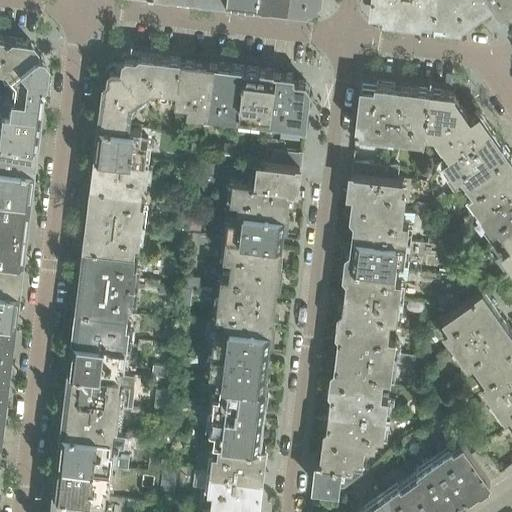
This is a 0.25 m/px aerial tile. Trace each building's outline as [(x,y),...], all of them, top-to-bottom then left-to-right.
[(436,17),(438,0),(372,0),(371,9),(385,11),(385,15),(421,20),(421,15),(436,17)] [(511,0),(438,0),(436,17),(449,18),(448,23),(461,25),(462,23),(493,0),(494,0),(501,10),(511,2),(511,0)] [(32,51),(33,45),(29,39),(0,35),(0,65),(3,66),(5,70),(32,51)] [(0,134),(33,139),(40,77),(43,57),(38,52),(32,51),(5,70),(11,78),(9,92),(0,91),(0,134)] [(134,99),(155,85),(178,88),(182,57),(127,51),(121,55),(120,59),(116,62),(112,62),(107,66),(100,121),(131,124),(134,99)] [(240,120),(246,65),(182,57),(178,88),(176,102),(188,104),(187,113),(202,115),(201,124),(200,123),(199,127),(197,127),(194,151),(212,153),(213,153),(216,126),(217,117),(240,120)] [(305,128),(310,86),(305,80),(294,79),(293,73),(274,71),(273,68),(246,65),(240,120),(305,128)] [(424,130),(429,88),(377,81),(376,86),(362,84),(357,129),(392,133),(423,137),(424,130)] [(511,153),(480,110),(471,117),(454,92),(454,91),(429,88),(424,130),(435,131),(452,155),(447,159),(459,175),(464,172),(470,182),(511,153)] [(146,158),(148,139),(139,138),(141,126),(131,124),(100,121),(93,182),(143,188),(144,178),(148,178),(151,159),(146,158)] [(0,161),(30,165),(33,139),(0,134),(0,161)] [(225,141),(224,152),(234,154),(236,142),(225,141)] [(298,185),(302,148),(274,146),(268,145),(266,160),(246,157),(244,178),(289,184),(298,185)] [(209,174),(212,153),(194,151),(186,150),(195,165),(194,172),(209,174)] [(511,155),(511,153),(470,182),(477,192),(473,195),(484,212),(495,228),(500,224),(507,234),(511,230),(511,155)] [(352,171),(375,174),(376,166),(378,166),(379,162),(354,159),(352,171)] [(0,224),(22,227),(30,165),(0,161),(0,224)] [(376,166),(375,174),(388,175),(389,163),(379,162),(378,166),(376,166)] [(389,163),(388,175),(398,177),(399,165),(389,163)] [(403,210),(406,189),(401,188),(402,177),(398,177),(388,175),(375,174),(352,171),(350,190),(356,190),(354,203),(403,210)] [(208,184),(209,174),(194,172),(193,182),(208,184)] [(287,200),(288,188),(289,184),(244,178),(235,177),(232,195),(228,195),(227,206),(288,212),(289,203),(287,200)] [(143,217),(146,198),(141,198),(143,188),(93,182),(85,245),(134,251),(136,241),(140,241),(143,217)] [(444,192),(435,199),(438,202),(447,196),(444,192)] [(417,201),(416,210),(429,211),(430,202),(417,201)] [(403,259),(408,220),(414,221),(416,211),(403,210),(354,203),(353,214),(357,218),(353,248),(348,251),(347,262),(408,269),(409,259),(403,259)] [(284,224),(287,221),(288,212),(227,206),(226,216),(230,216),(225,254),(232,254),(231,265),(281,270),(282,261),(280,257),(284,224)] [(465,221),(474,215),(472,211),(453,223),(456,227),(465,221)] [(202,230),(203,216),(191,214),(189,229),(202,230)] [(165,230),(166,223),(156,222),(155,229),(165,230)] [(0,287),(15,290),(22,227),(0,224),(0,287)] [(511,230),(507,234),(511,241),(511,243),(503,250),(511,262),(511,230)] [(133,303),(137,262),(133,261),(134,251),(85,245),(77,307),(127,313),(129,302),(133,303)] [(198,259),(198,250),(186,250),(186,259),(198,259)] [(408,318),(411,299),(398,297),(400,278),(407,278),(408,269),(347,262),(345,272),(349,276),(348,287),(346,306),(341,309),(340,320),(389,325),(390,315),(396,316),(408,318)] [(273,315),(274,301),(277,282),(280,279),(281,270),(231,265),(230,274),(222,273),(218,310),(225,312),(224,321),(274,327),(275,318),(273,315)] [(473,271),(454,285),(457,296),(480,280),(473,271)] [(182,287),(180,303),(191,304),(192,288),(193,287),(182,286),(182,287)] [(0,349),(7,350),(15,290),(0,287),(0,349)] [(511,344),(511,328),(500,312),(482,287),(443,314),(449,325),(446,328),(468,360),(472,357),(479,367),(511,344)] [(452,304),(453,296),(439,294),(438,302),(452,304)] [(436,303),(436,311),(446,312),(447,304),(436,303)] [(125,364),(130,324),(126,323),(127,313),(77,307),(70,368),(120,373),(121,363),(125,364)] [(389,374),(393,336),(388,335),(389,325),(340,320),(339,329),(341,332),(339,348),(337,366),(334,369),(332,378),(382,384),(384,373),(389,374)] [(270,339),(273,336),(274,327),(224,321),(223,331),(215,330),(211,368),(218,369),(217,379),(220,380),(267,385),(268,375),(266,372),(270,339)] [(511,344),(479,367),(486,377),(481,379),(504,412),(508,409),(511,414),(511,344)] [(439,356),(447,351),(445,348),(437,353),(439,356)] [(443,361),(450,356),(447,351),(439,356),(443,361)] [(121,399),(123,384),(119,384),(120,373),(70,368),(62,427),(112,434),(114,425),(117,426),(119,409),(155,411),(155,407),(145,406),(146,401),(131,399),(131,400),(121,399)] [(385,409),(387,394),(381,394),(382,384),(332,378),(331,387),(334,390),(330,425),(326,427),(325,436),(365,441),(365,440),(375,441),(377,431),(382,432),(384,419),(398,420),(399,410),(385,409)] [(263,414),(267,385),(220,380),(219,388),(215,388),(213,407),(263,414)] [(476,408),(486,401),(483,397),(473,404),(476,408)] [(479,412),(488,405),(486,401),(476,408),(479,412)] [(261,432),(263,417),(263,414),(213,407),(211,427),(215,427),(214,437),(219,438),(262,443),(263,434),(261,432)] [(62,427),(55,489),(105,495),(107,484),(110,484),(112,469),(113,464),(123,466),(128,466),(130,455),(114,453),(115,447),(124,448),(124,447),(127,448),(129,436),(112,434),(62,427)] [(362,463),(365,441),(325,436),(323,459),(347,461),(362,463)] [(258,504),(266,445),(266,444),(262,443),(219,438),(218,448),(214,447),(214,449),(200,447),(198,466),(212,467),(209,487),(213,487),(212,498),(258,504)] [(442,511),(490,479),(471,451),(461,438),(436,456),(409,475),(435,511),(442,511)] [(500,471),(481,444),(471,451),(490,479),(500,471)] [(344,486),(347,461),(323,459),(317,458),(314,482),(329,484),(344,486)] [(435,511),(409,475),(356,511),(435,511)] [(329,502),(329,484),(314,482),(312,500),(329,502)] [(106,511),(107,509),(104,508),(105,495),(55,489),(51,511),(106,511)] [(165,511),(167,503),(195,506),(197,496),(175,493),(156,491),(153,511),(165,511)] [(257,511),(258,504),(212,498),(210,508),(207,507),(205,511),(257,511)]
